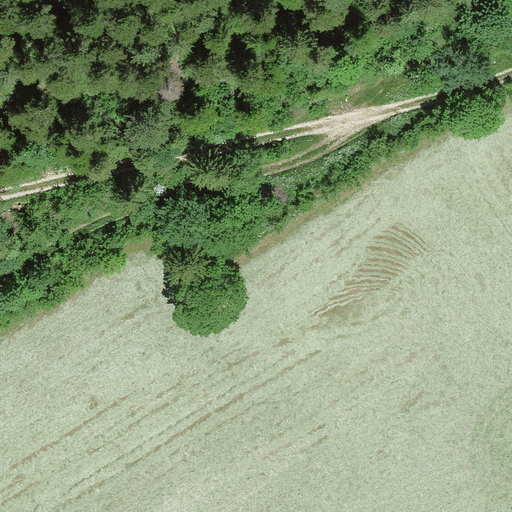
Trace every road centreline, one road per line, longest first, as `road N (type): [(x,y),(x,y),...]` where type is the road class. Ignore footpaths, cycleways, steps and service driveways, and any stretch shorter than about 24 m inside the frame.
road 1 (track): [(249,140),(0,287)]
road 2 (track): [(511,74),(249,140)]
road 3 (track): [(249,140),(0,195)]
